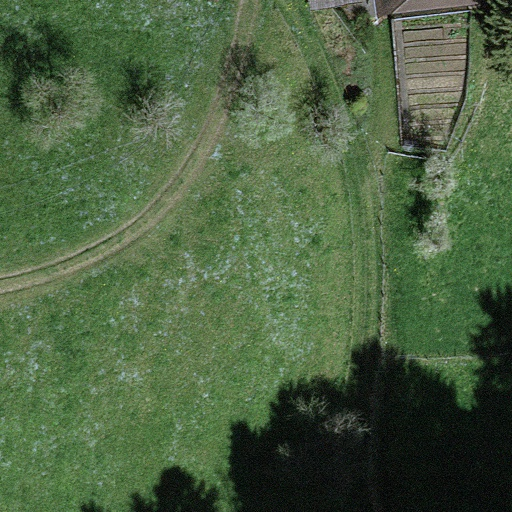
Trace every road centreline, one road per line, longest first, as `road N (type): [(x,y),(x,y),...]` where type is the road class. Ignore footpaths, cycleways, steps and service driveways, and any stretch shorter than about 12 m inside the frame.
road 1 (track): [(275,0),(332,100),(363,216),(369,277),(356,474),(365,511)]
road 2 (track): [(0,284),(92,254),(162,202),(215,118),(249,0)]
